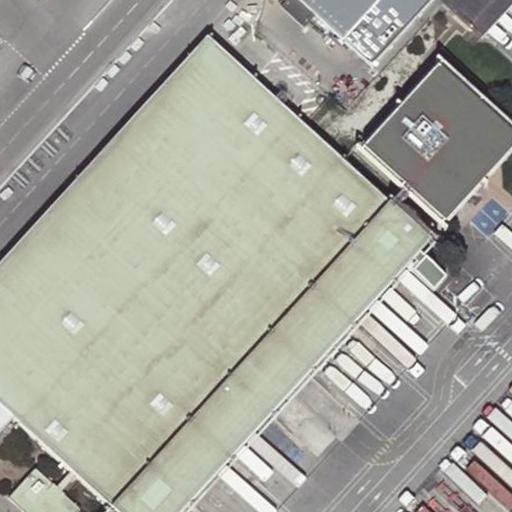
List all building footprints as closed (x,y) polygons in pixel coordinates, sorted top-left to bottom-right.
[(511,0),(289,0),(368,71),(432,0),(441,7),(463,28),(480,43),(485,36),(511,6),(511,0)] [(0,354),(252,85),(206,42),(0,261),(0,354)] [(511,142),(435,72),(359,155),(443,231),(502,166),(511,155),(511,142)] [(297,127),(252,85),(0,354),(0,411),(7,417),(78,483),(95,498),(107,509),(104,511),(177,511),(425,245),(314,142),(297,127)] [(2,497),(17,511),(71,511),(73,510),(62,500),(29,470),(2,497)]
